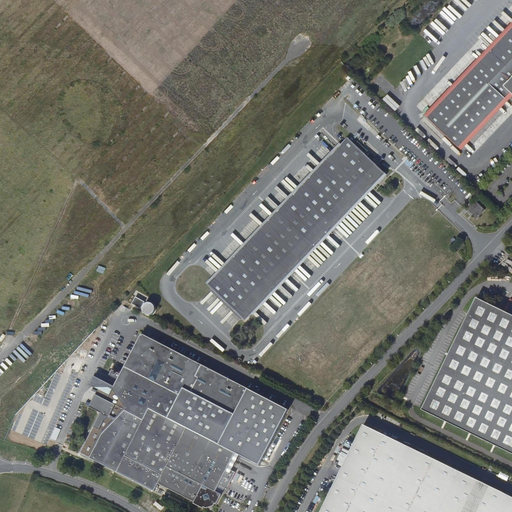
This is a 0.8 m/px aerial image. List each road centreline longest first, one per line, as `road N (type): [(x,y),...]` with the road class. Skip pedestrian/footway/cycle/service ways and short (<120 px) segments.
road 1 (unclassified): [(511,226),(313,435),(270,511)]
road 2 (unclassified): [(11,468),(71,481),(135,511)]
